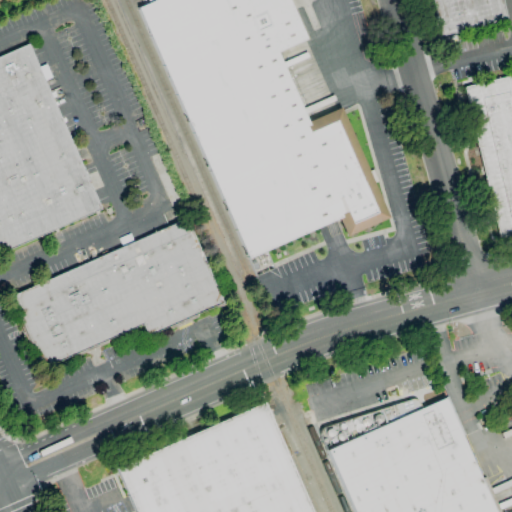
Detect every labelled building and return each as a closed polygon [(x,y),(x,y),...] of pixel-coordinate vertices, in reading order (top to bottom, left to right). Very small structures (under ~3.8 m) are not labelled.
[(247,258),(134,5),(144,0),(291,0),(309,38),(274,53),(306,125),(338,111),(385,216),(345,235),(337,218),(326,223),(247,258)] [(431,0),(442,43),(507,30),(500,0),(431,0)] [(0,256),(105,211),(33,46),(0,60),(0,256)] [(466,86),(511,76),(511,236),(494,240),(466,86)] [(17,299),(190,222),(228,307),(153,340),(148,329),(47,371),(17,299)] [(494,511),(443,397),(325,449),(353,511),(494,511)] [(132,511),(307,511),(259,403),(113,468),(132,511)]
